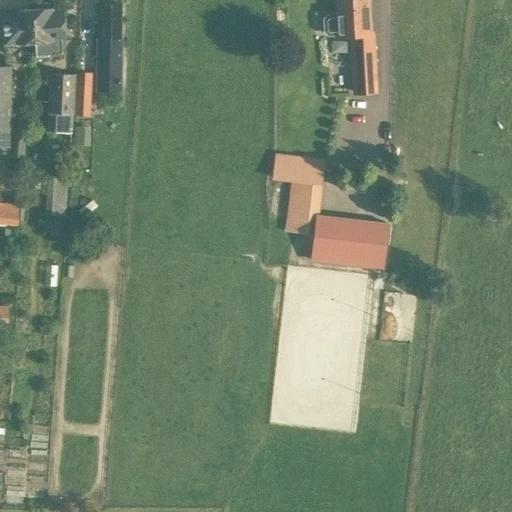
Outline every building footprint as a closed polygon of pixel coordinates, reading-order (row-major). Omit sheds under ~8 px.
[(339,0),(338,0),(339,14),(328,15),(324,19),(325,31),(329,35),(340,34),(340,35),(352,35),(355,93),(375,92),(372,34),(368,34),(366,0),(339,0)] [(120,3),(102,4),(101,38),(98,38),(98,91),(120,89),(121,36),(120,36),(120,3)] [(46,7),(34,8),(32,43),(34,43),(35,57),(63,55),(62,41),(65,40),(63,9),(46,11),(46,7)] [(32,43),(34,8),(19,9),(19,13),(1,14),(3,45),(32,43)] [(25,109),(9,108),(10,68),(0,67),(0,146),(8,147),(8,157),(21,157),(25,109)] [(72,132),(74,75),(74,74),(51,73),(49,131),(72,132)] [(78,96),(76,96),(75,114),(88,114),(89,97),(90,97),(90,73),(78,73),(78,96)] [(288,232),(316,235),(325,162),(275,156),(273,178),(293,180),(288,232)] [(70,177),(67,177),(51,177),(50,215),(68,216),(70,177)] [(0,223),(18,225),(19,204),(0,202),(0,223)] [(387,223),(368,221),(363,266),(382,268),(387,223)] [(0,323),(9,323),(9,304),(0,303),(0,323)]
